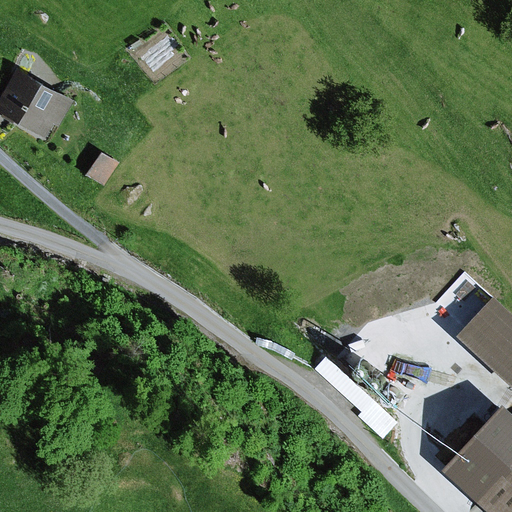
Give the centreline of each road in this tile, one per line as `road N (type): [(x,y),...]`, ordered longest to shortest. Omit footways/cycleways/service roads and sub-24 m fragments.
road 1 (residential): [(434,511),(312,396),(182,298),(0,224)]
road 2 (track): [(125,269),(125,260),(0,153)]
